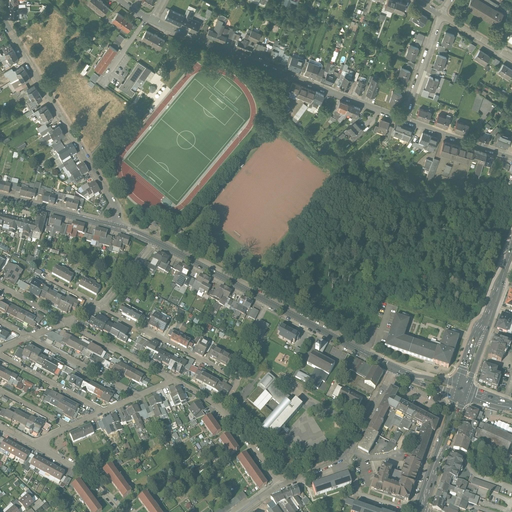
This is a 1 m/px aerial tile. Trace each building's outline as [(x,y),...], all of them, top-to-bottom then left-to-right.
[(100,1),(98,0),(88,0),(87,2),(103,16),(109,9),(102,3),(102,2),(100,0),(100,1)] [(396,2),(390,0),(388,0),(385,9),(388,10),(388,9),(393,11),(396,2)] [(489,0),(470,0),(466,8),(496,26),(503,14),(494,8),(497,4),(489,0)] [(406,5),(396,2),(393,11),(403,14),(406,5)] [(203,17),(208,19),(213,12),(208,9),(203,17)] [(184,16),(169,10),(165,18),(180,25),(181,23),(184,16)] [(184,16),(181,23),(188,26),(194,13),(187,10),(184,16)] [(417,12),(412,20),(416,22),(422,26),(427,18),(417,12)] [(124,18),(118,14),(112,21),(128,32),(133,24),(126,20),(127,19),(125,17),(124,18)] [(220,27),(219,29),(217,33),(220,34),(222,28),(228,19),(225,17),(220,27)] [(42,31),(46,35),(54,27),(52,25),(51,27),(49,25),(42,31)] [(20,36),(37,49),(43,41),(27,28),(20,36)] [(227,30),(222,28),(220,34),(217,33),(215,39),(224,42),(227,37),(226,36),(228,30),(227,30)] [(235,30),(228,28),(227,30),(228,30),(226,36),(227,37),(231,39),(234,33),(235,30)] [(215,32),(210,30),(208,36),(215,39),(217,33),(215,32)] [(154,35),(146,31),(142,39),(160,49),(164,41),(156,36),(157,35),(154,34),(154,35)] [(249,35),(248,39),(252,41),(253,40),(256,42),(257,40),(258,41),(261,35),(257,33),(257,34),(255,33),(256,32),(252,31),(251,31),(249,35)] [(445,32),(441,43),(450,47),(452,43),(451,42),(454,35),(445,32)] [(112,43),(118,47),(124,37),(118,34),(112,43)] [(424,36),(418,34),(415,44),(420,46),(424,36)] [(245,44),(243,50),(251,53),(253,46),(250,45),(252,41),(248,39),(247,39),(245,44)] [(236,47),(243,50),(245,44),(243,43),(243,42),(242,41),(241,43),(236,41),(235,44),(237,45),(236,47)] [(285,47),(277,45),(275,51),(271,61),(278,64),(279,62),(280,63),(282,57),(281,56),(285,47)] [(408,50),(405,57),(414,60),(418,48),(409,45),(408,49),(408,50)] [(11,46),(4,51),(6,53),(8,57),(15,53),(13,49),(11,46)] [(110,46),(94,67),(101,72),(117,51),(110,46)] [(50,73),(57,65),(42,50),(34,58),(50,73)] [(270,54),(266,53),(264,58),(271,61),(275,51),(272,50),(270,54)] [(480,51),(475,59),(478,61),(479,61),(485,65),(490,57),(480,51)] [(15,53),(8,57),(8,58),(2,61),(4,65),(10,61),(12,64),(19,60),(18,57),(15,53)] [(437,54),(433,65),(442,69),(444,64),(443,64),(446,57),(437,54)] [(290,61),(288,66),(288,67),(293,69),(297,58),(292,56),(290,61)] [(297,58),(293,69),(298,71),(299,70),(301,64),(302,60),(297,58)] [(124,84),(122,83),(118,87),(132,96),(135,92),(130,89),(139,77),(143,80),(150,70),(138,62),(125,81),(126,82),(124,84)] [(307,67),(305,72),(304,73),(310,75),(314,64),(308,62),(307,67)] [(86,63),(80,73),(83,75),(89,65),(86,63)] [(330,64),(323,81),(332,85),(335,77),(331,75),(335,66),(334,65),(334,64),(332,63),(332,64),(330,64)] [(314,64),(310,75),(315,77),(315,76),(319,66),(314,64)] [(511,70),(503,65),(499,73),(502,76),(503,75),(509,79),(511,74),(511,70)] [(322,67),(319,66),(315,76),(321,78),(324,70),(321,69),(322,67)] [(397,80),(406,83),(410,72),(401,68),(399,72),(400,73),(397,80)] [(23,74),(19,77),(21,81),(22,81),(23,83),(30,79),(29,76),(27,72),(23,74)] [(94,73),(89,80),(90,81),(94,83),(99,76),(94,73)] [(49,83),(64,96),(71,88),(56,75),(49,83)] [(429,76),(425,88),(434,91),(436,86),(435,86),(438,79),(429,76)] [(351,81),(343,78),(343,80),(341,84),(343,85),(342,89),(348,91),(351,81)] [(371,82),(367,94),(374,96),(379,81),(373,78),(372,78),(371,82)] [(359,80),(355,91),(361,93),(365,82),(359,80)] [(300,85),(292,82),(289,91),(291,92),(290,94),(296,96),(300,85)] [(27,90),(28,92),(30,96),(38,92),(36,88),(34,85),(27,90)] [(316,92),(300,85),(296,96),(311,102),(312,99),(316,92)] [(20,90),(13,94),(15,98),(26,92),(25,91),(23,88),(20,89),(20,90)] [(38,92),(30,96),(32,100),(26,103),(28,107),(33,104),(34,103),(42,99),(40,96),(41,96),(38,92)] [(323,96),(316,92),(312,99),(319,103),(323,96)] [(401,95),(393,92),(391,96),(389,103),(397,106),(401,95)] [(482,96),(477,93),(471,110),(477,112),(482,96)] [(78,120),(84,112),(69,98),(62,106),(78,120)] [(348,104),(340,101),(336,109),(344,112),(345,112),(348,104)] [(286,104),(281,108),(285,112),(289,108),(286,104)] [(303,104),(291,119),(296,123),(308,107),(303,104)] [(354,106),(348,104),(345,112),(344,112),(342,114),(345,116),(347,113),(351,114),(354,106)] [(46,105),(35,112),(39,118),(42,116),(50,112),(47,108),(46,105)] [(354,106),(351,114),(354,115),(356,116),(357,116),(360,109),(354,106)] [(426,111),(419,108),(416,117),(428,121),(431,112),(426,110),(426,111)] [(50,112),(42,116),(39,118),(41,122),(45,120),(46,122),(53,118),(52,116),(52,115),(50,112)] [(438,115),(435,123),(447,127),(450,118),(445,117),(438,115)] [(98,134),(83,121),(76,129),(92,142),(98,134)] [(375,126),(373,132),(376,133),(377,129),(381,131),(382,129),(386,130),(389,122),(384,121),(384,123),(380,121),(378,127),(375,126)] [(464,124),(457,121),(454,130),(465,134),(468,125),(464,123),(464,124)] [(354,122),(353,123),(343,132),(344,134),(348,131),(352,135),(360,128),(354,122)] [(45,123),(37,128),(40,132),(48,127),(45,123)] [(404,126),(395,123),(393,127),(391,132),(392,132),(391,134),(394,135),(394,133),(400,135),(404,126)] [(404,126),(400,135),(399,139),(404,141),(405,139),(407,140),(407,139),(408,140),(410,134),(412,130),(404,126)] [(481,126),(475,133),(479,134),(485,127),(484,126),(483,127),(481,126)] [(496,126),(490,133),(490,134),(490,135),(493,136),(494,134),(497,131),(499,129),(496,126)] [(59,127),(53,131),(54,132),(55,135),(62,131),(59,127)] [(362,130),(360,128),(352,135),(354,138),(362,130)] [(62,131),(55,135),(57,137),(51,141),(53,144),(59,140),(58,139),(64,135),(62,131)] [(497,131),(494,134),(496,134),(499,135),(496,142),(496,143),(507,147),(511,137),(500,133),(500,132),(497,131)] [(485,132),(482,135),(481,135),(478,142),(487,145),(490,135),(490,134),(490,133),(485,132)] [(430,136),(422,133),(419,142),(427,144),(430,136)] [(52,137),(44,142),(46,144),(51,141),(57,137),(55,135),(52,137)] [(437,139),(430,136),(427,144),(424,147),(433,151),(437,139)] [(59,141),(51,147),(53,149),(61,144),(59,141)] [(474,150),(443,141),(439,154),(444,155),(444,153),(452,155),(451,157),(459,159),(460,158),(467,160),(467,161),(471,163),(472,159),(474,150)] [(18,151),(26,146),(24,142),(16,147),(18,151)] [(61,144),(53,149),(55,152),(63,147),(61,144)] [(71,145),(64,149),(66,151),(67,154),(74,150),(71,145)] [(67,154),(64,156),(65,159),(69,156),(70,158),(76,154),(74,150),(67,154)] [(478,151),(474,150),(472,159),(480,162),(483,162),(486,154),(481,152),(478,151)] [(486,154),(483,162),(486,163),(490,165),(493,156),(490,155),(486,154)] [(69,156),(65,159),(64,156),(58,160),(60,164),(64,162),(65,163),(67,162),(67,163),(69,166),(69,165),(73,163),(70,158),(69,156)] [(432,161),(429,170),(425,182),(432,182),(432,179),(439,160),(433,158),(432,161)] [(423,168),(429,170),(432,161),(426,159),(423,168)] [(504,162),(501,167),(507,171),(510,166),(504,162)] [(69,173),(71,177),(72,177),(85,169),(83,164),(69,173)] [(447,177),(452,166),(446,164),(441,175),(447,177)] [(85,169),(72,177),(69,179),(71,183),(75,181),(75,182),(74,183),(75,185),(83,179),(82,177),(88,173),(85,169)] [(94,183),(88,187),(89,189),(91,192),(97,188),(94,183)] [(8,185),(5,185),(3,192),(9,194),(11,186),(8,185)] [(97,188),(91,192),(92,194),(93,196),(100,192),(97,188)] [(73,200),(70,210),(76,211),(77,207),(78,208),(79,205),(78,204),(79,199),(73,198),(73,200)] [(46,216),(38,214),(36,223),(41,224),(41,225),(44,226),(46,216)] [(8,218),(2,216),(0,222),(0,227),(2,228),(2,225),(6,226),(8,218)] [(15,220),(8,218),(6,226),(10,227),(9,233),(11,234),(15,220)] [(62,220),(56,219),(54,229),(55,229),(54,231),(56,231),(57,227),(60,228),(62,220)] [(22,222),(15,220),(11,234),(14,235),(16,229),(20,230),(22,221),(22,222)] [(29,223),(22,221),(20,230),(24,231),(22,237),(25,237),(29,223)] [(35,225),(29,224),(29,223),(25,237),(28,238),(29,232),(33,233),(33,234),(36,225),(35,225)] [(41,224),(36,223),(35,225),(36,225),(33,234),(41,236),(44,226),(41,225),(41,224)] [(74,223),(73,227),(70,226),(70,227),(69,230),(68,237),(70,237),(71,237),(75,238),(77,232),(79,225),(74,223)] [(84,226),(79,225),(77,232),(82,234),(83,233),(86,234),(87,231),(83,230),(84,226)] [(95,233),(93,232),(92,236),(93,237),(92,240),(93,241),(98,243),(101,231),(96,229),(95,233)] [(98,243),(98,244),(109,247),(110,243),(107,242),(108,237),(106,236),(107,232),(101,231),(98,243)] [(118,238),(115,238),(114,241),(114,242),(112,248),(120,250),(121,248),(122,245),(124,237),(119,236),(118,238)] [(159,253),(157,257),(155,255),(154,257),(154,256),(152,259),(158,262),(155,267),(152,265),(150,269),(155,272),(158,266),(164,256),(159,253)] [(169,259),(164,256),(158,266),(160,267),(162,264),(165,266),(169,259)] [(179,273),(177,276),(179,277),(185,267),(180,264),(176,271),(179,273)] [(21,273),(12,268),(13,267),(12,266),(10,270),(6,279),(16,284),(23,272),(22,271),(21,273)] [(52,274),(61,279),(65,270),(62,268),(61,270),(56,267),(52,274)] [(185,267),(179,277),(176,283),(176,285),(181,288),(187,276),(190,270),(185,267)] [(68,272),(65,270),(61,279),(69,283),(73,276),(68,273),(68,272)] [(201,276),(197,283),(200,284),(198,287),(195,285),(194,288),(199,291),(206,278),(201,276)] [(32,284),(31,287),(39,291),(42,286),(42,285),(37,282),(37,281),(32,278),(30,282),(32,284)] [(199,291),(198,292),(206,296),(209,291),(211,288),(208,286),(211,281),(206,278),(199,291)] [(88,291),(92,282),(89,281),(88,282),(83,279),(79,286),(88,291)] [(29,286),(20,282),(18,287),(26,291),(29,286)] [(92,282),(88,291),(96,296),(100,288),(95,285),(95,284),(92,282)] [(48,288),(46,288),(42,286),(39,291),(42,293),(54,300),(56,296),(50,292),(50,291),(50,288),(48,288)] [(39,291),(31,287),(29,293),(39,298),(40,297),(42,293),(39,291)] [(221,287),(218,293),(216,292),(212,299),(219,303),(223,296),(226,290),(222,287),(221,287)] [(232,292),(226,290),(223,296),(228,299),(232,292)] [(54,300),(42,293),(40,297),(52,303),(54,300)] [(77,302),(67,297),(66,301),(56,296),(54,300),(64,305),(74,310),(77,304),(78,303),(77,302)] [(228,299),(223,296),(219,303),(218,304),(224,307),(228,299)] [(247,301),(242,298),(239,305),(242,306),(240,310),(242,311),(247,301)] [(72,309),(64,305),(54,300),(52,303),(59,307),(58,309),(67,314),(68,312),(70,313),(72,309)] [(20,311),(3,301),(1,305),(4,306),(9,309),(9,310),(18,315),(20,311)] [(247,301),(242,311),(244,312),(246,309),(249,310),(252,303),(247,301)] [(1,305),(0,304),(0,311),(6,314),(6,313),(16,318),(18,315),(9,310),(9,309),(4,306),(1,305)] [(134,311),(126,307),(123,312),(122,315),(130,319),(134,311)] [(259,312),(252,309),(248,317),(255,320),(259,312)] [(35,319),(20,311),(18,315),(26,318),(33,323),(35,319)] [(142,315),(134,311),(130,319),(138,323),(139,321),(142,316),(142,315)] [(155,315),(155,314),(153,319),(149,326),(154,329),(157,331),(157,330),(163,333),(166,326),(169,322),(168,322),(155,315)] [(26,318),(18,315),(16,318),(24,322),(23,322),(34,328),(36,324),(26,318)] [(401,318),(395,316),(385,347),(425,361),(424,363),(435,366),(435,364),(448,369),(459,338),(457,337),(458,334),(452,332),(451,335),(445,333),(441,345),(431,341),(429,346),(403,338),(409,321),(407,320),(408,317),(402,315),(401,318)] [(500,322),(509,326),(511,318),(502,315),(501,318),(500,318),(499,321),(500,322)] [(108,321),(98,317),(96,322),(104,326),(104,327),(112,330),(114,326),(107,323),(108,321)] [(86,320),(80,322),(80,323),(88,328),(89,326),(89,325),(91,322),(86,320)] [(112,330),(104,327),(104,326),(96,322),(92,320),(91,322),(89,325),(89,326),(99,331),(99,330),(102,332),(103,331),(110,335),(110,334),(112,330)] [(256,331),(255,334),(262,338),(266,330),(267,330),(269,326),(261,322),(256,331)] [(509,326),(500,322),(500,323),(498,322),(497,326),(498,326),(497,329),(507,333),(509,326)] [(121,330),(114,326),(112,330),(119,334),(121,332),(121,330)] [(298,336),(281,327),(277,334),(280,335),(279,338),(283,340),(283,339),(287,341),(287,342),(291,344),(292,342),(295,343),(298,336)] [(78,342),(71,338),(72,337),(65,334),(66,332),(64,331),(62,332),(59,336),(64,339),(76,345),(78,342)] [(182,337),(174,333),(171,338),(170,340),(178,345),(182,337)] [(182,337),(178,345),(186,349),(187,346),(190,342),(190,341),(182,337)] [(495,338),(492,347),(505,351),(506,348),(508,348),(509,343),(495,338)] [(76,345),(64,339),(62,342),(62,343),(74,349),(76,345)] [(328,376),(329,376),(335,364),(321,357),(328,344),(320,340),(313,353),(307,365),(315,369),(310,378),(298,372),(295,377),(307,384),(318,389),(322,381),(324,383),(328,376)] [(198,346),(195,353),(202,358),(206,351),(209,346),(209,345),(201,341),(198,346)] [(101,350),(95,347),(95,348),(93,347),(93,346),(90,344),(88,347),(78,342),(76,345),(88,352),(91,353),(93,354),(96,356),(100,358),(103,352),(100,351),(101,350)] [(158,345),(152,342),(151,344),(150,345),(148,344),(146,348),(146,349),(151,351),(154,353),(157,347),(158,345)] [(135,343),(131,350),(134,352),(142,347),(135,343)] [(88,352),(76,345),(74,349),(81,353),(81,354),(85,356),(88,352)] [(42,353),(29,346),(25,352),(31,355),(38,359),(40,355),(40,356),(42,353)] [(505,351),(492,347),(488,357),(501,362),(505,351)] [(223,353),(214,348),(210,355),(209,358),(218,362),(223,353)] [(25,352),(19,349),(14,356),(21,360),(23,356),(25,352)] [(162,349),(160,349),(157,355),(158,355),(171,362),(173,358),(163,353),(165,350),(162,349)] [(38,359),(31,355),(25,352),(23,356),(29,360),(29,359),(36,363),(38,359)] [(110,356),(103,352),(100,358),(105,361),(110,356)] [(279,352),(276,359),(287,364),(290,357),(279,352)] [(223,353),(218,362),(227,367),(228,364),(232,358),(223,353)] [(40,356),(40,355),(38,359),(45,363),(47,365),(50,366),(53,360),(53,361),(54,360),(51,358),(49,361),(40,356)] [(171,362),(158,355),(155,360),(158,361),(158,360),(169,366),(171,362)] [(100,358),(96,356),(93,362),(100,366),(101,365),(105,361),(100,358)] [(181,360),(180,362),(173,358),(171,362),(184,369),(187,363),(181,360)] [(354,358),(349,370),(357,374),(358,371),(360,372),(359,374),(362,375),(363,372),(359,370),(362,362),(354,358)] [(57,370),(45,363),(38,359),(36,363),(34,367),(41,370),(42,369),(54,376),(57,370)] [(57,359),(56,359),(55,361),(53,361),(53,360),(50,366),(62,372),(65,367),(60,364),(61,362),(61,361),(57,359)] [(115,366),(105,361),(101,365),(112,371),(115,366)] [(136,373),(120,364),(120,363),(117,361),(115,366),(134,376),(136,373)] [(184,369),(171,362),(169,366),(174,369),(172,372),(174,373),(175,372),(178,373),(186,370),(184,369)] [(481,380),(483,383),(482,384),(491,386),(490,388),(497,390),(501,378),(500,377),(500,376),(495,375),(497,370),(496,370),(496,368),(484,364),(482,371),(483,371),(481,380)] [(134,376),(115,366),(112,371),(118,375),(119,373),(132,380),(134,376)] [(198,370),(192,366),(189,372),(195,375),(197,371),(198,370)] [(73,371),(65,367),(62,372),(68,376),(73,371)] [(372,368),(364,383),(375,389),(383,373),(372,368)] [(18,378),(5,371),(3,375),(13,380),(16,382),(18,378)] [(197,371),(195,375),(198,376),(209,382),(211,378),(197,371)] [(79,375),(76,373),(73,378),(83,384),(85,380),(78,376),(79,375)] [(143,376),(136,373),(134,376),(146,383),(148,384),(150,381),(143,377),(143,376)] [(278,383),(268,374),(257,387),(258,388),(264,393),(265,393),(267,395),(272,399),(278,392),(280,389),(276,386),(278,383)] [(13,380),(3,375),(1,379),(9,383),(9,382),(12,383),(13,380)] [(146,383),(134,376),(132,380),(139,384),(140,383),(147,387),(148,384),(146,383)] [(209,382),(198,376),(196,380),(207,386),(209,382)] [(351,377),(346,385),(350,388),(355,379),(351,377)] [(83,383),(72,378),(69,384),(69,386),(72,387),(74,386),(75,387),(75,389),(79,391),(81,386),(83,383)] [(225,386),(211,378),(209,382),(219,388),(223,390),(225,386)] [(98,387),(86,381),(84,384),(89,387),(96,391),(98,387)] [(25,387),(31,390),(33,386),(25,382),(23,386),(25,387)] [(223,390),(219,388),(209,382),(207,386),(214,390),(226,396),(228,392),(227,392),(223,390)] [(113,395),(98,387),(96,391),(111,399),(113,395)] [(185,401),(179,387),(175,390),(181,403),(185,401)] [(281,407),(274,415),(265,407),(272,399),(267,395),(265,393),(264,393),(258,388),(248,400),(241,408),(243,409),(243,412),(247,415),(250,415),(253,418),(253,421),(257,424),(260,424),(264,427),(261,430),(266,434),(269,431),(276,436),(302,406),(295,400),(290,406),(285,403),(287,400),(278,392),(272,399),(281,407)] [(385,398),(368,430),(376,435),(383,422),(382,422),(385,416),(386,416),(389,412),(392,413),(390,416),(394,418),(395,416),(402,403),(394,399),(398,392),(391,388),(387,395),(386,395),(385,397),(385,398)] [(181,403),(175,390),(170,392),(171,394),(170,395),(175,407),(181,404),(181,403)] [(111,399),(96,391),(94,394),(101,398),(100,400),(105,403),(106,402),(109,403),(111,399)] [(362,400),(350,393),(349,396),(346,401),(358,408),(362,400)] [(61,401),(48,394),(46,398),(49,400),(52,401),(59,405),(61,401)] [(79,407),(62,398),(61,401),(59,405),(69,410),(76,414),(78,409),(79,408),(79,407)] [(199,402),(189,410),(194,417),(202,412),(203,411),(200,406),(202,406),(199,402)] [(409,407),(402,403),(395,416),(398,418),(400,415),(404,417),(409,407)] [(69,410),(59,405),(57,408),(64,412),(63,414),(73,419),(76,414),(69,410)] [(404,417),(398,429),(400,430),(401,427),(407,430),(410,423),(417,411),(409,407),(404,417)] [(130,416),(126,418),(128,422),(134,420),(132,416),(135,415),(132,408),(127,410),(130,416)] [(89,413),(81,409),(77,415),(81,417),(82,417),(88,415),(89,413)] [(482,414),(469,409),(467,410),(464,419),(474,423),(475,421),(479,423),(482,414)] [(438,422),(417,411),(410,423),(411,424),(415,426),(416,423),(423,427),(421,430),(417,429),(416,433),(420,435),(429,438),(432,431),(434,433),(438,422)] [(11,414),(7,412),(4,417),(11,421),(12,419),(19,423),(21,419),(14,415),(11,414)] [(30,419),(23,415),(21,419),(31,424),(34,426),(36,421),(31,418),(30,419)] [(122,430),(115,415),(111,417),(114,424),(115,428),(116,428),(117,431),(122,430)] [(390,415),(386,423),(384,427),(388,429),(394,418),(390,416),(390,415)] [(220,432),(210,417),(202,422),(213,437),(220,432)] [(31,424),(21,419),(19,423),(26,427),(29,428),(31,424)] [(44,423),(37,419),(36,421),(34,426),(41,430),(43,431),(46,425),(44,424),(44,423)] [(511,442),(511,437),(499,432),(500,431),(495,429),(495,430),(489,427),(489,426),(485,425),(485,426),(479,423),(475,421),(474,423),(464,419),(458,436),(471,443),(476,445),(477,440),(507,453),(508,450),(509,450),(511,444),(511,442)] [(34,426),(31,424),(29,428),(26,427),(25,428),(30,431),(30,432),(30,433),(31,433),(32,433),(33,432),(38,435),(41,430),(34,426)] [(83,429),(78,431),(78,432),(70,435),(74,443),(82,439),(82,440),(86,438),(85,437),(94,434),(90,426),(83,430),(83,429)] [(368,430),(358,449),(368,454),(378,436),(376,435),(368,430)] [(238,451),(228,435),(220,441),(231,456),(238,451)] [(429,438),(420,435),(415,447),(425,451),(429,438)] [(471,443),(458,436),(457,437),(457,436),(457,438),(456,440),(454,445),(455,445),(454,446),(453,448),(453,449),(461,451),(466,453),(471,443)] [(2,444),(0,448),(0,449),(5,452),(10,443),(5,440),(2,444)] [(389,442),(383,454),(388,453),(393,450),(396,445),(389,442)] [(15,445),(10,443),(5,452),(10,454),(15,445)] [(20,448),(15,445),(10,454),(15,457),(20,448)] [(425,451),(415,447),(413,455),(411,460),(421,464),(425,451)] [(20,448),(15,457),(20,460),(25,451),(20,448)] [(295,463),(281,448),(271,458),(285,472),(295,463)] [(25,451),(20,460),(25,462),(28,457),(30,454),(25,451)] [(248,475),(256,470),(245,454),(237,460),(248,475)] [(33,460),(30,465),(35,468),(40,459),(35,456),(33,460)] [(462,460),(452,457),(450,458),(444,475),(452,478),(455,479),(457,473),(458,473),(459,473),(461,468),(460,466),(462,460)] [(40,459),(35,468),(40,471),(45,462),(40,459)] [(392,488),(410,494),(421,464),(411,460),(410,460),(404,461),(400,473),(393,470),(382,466),(378,477),(377,479),(376,478),(374,479),(373,482),(392,488)] [(404,461),(393,462),(392,466),(394,467),(393,470),(400,473),(404,461)] [(45,462),(40,471),(45,473),(50,465),(45,462)] [(50,465),(45,473),(50,476),(55,467),(50,465)] [(111,465),(103,471),(113,485),(121,479),(111,465)] [(55,467),(50,476),(55,479),(60,470),(55,467)] [(60,470),(55,479),(60,482),(60,481),(63,476),(65,473),(60,470)] [(259,490),(267,485),(256,470),(248,475),(259,490)] [(348,473),(330,479),(334,490),(334,489),(336,488),(336,489),(349,485),(348,484),(350,483),(350,484),(351,484),(348,473)] [(452,478),(444,475),(440,484),(449,487),(450,484),(452,478)] [(121,479),(113,485),(123,498),(131,493),(121,479)] [(330,479),(312,486),(316,496),(316,495),(318,494),(318,495),(331,491),(331,490),(333,489),(333,490),(334,490),(330,479)] [(500,488),(473,479),(471,484),(498,494),(500,488)] [(468,483),(458,480),(456,485),(453,484),(451,484),(450,484),(449,487),(456,490),(459,491),(464,493),(467,485),(468,485),(468,484),(467,484),(468,483)] [(83,502),(90,496),(79,481),(72,487),(83,502)] [(389,495),(392,488),(373,482),(371,489),(389,495)] [(449,487),(440,484),(438,492),(446,495),(448,491),(449,487)] [(297,488),(290,490),(293,498),(295,502),(298,499),(296,497),(300,495),(297,488)] [(407,502),(410,494),(392,488),(389,495),(407,502)] [(290,490),(283,493),(286,501),(289,505),(292,503),(289,499),(293,498),(290,490)] [(464,493),(459,491),(457,498),(462,500),(463,496),(468,497),(469,494),(464,493)] [(446,495),(438,492),(435,500),(444,503),(445,500),(448,501),(449,499),(446,498),(447,495),(446,495)] [(283,493),(277,495),(280,503),(282,502),(283,504),(284,504),(287,507),(289,505),(286,501),(283,493)] [(147,511),(149,511),(156,507),(146,494),(138,499),(147,511)] [(27,495),(23,499),(29,507),(34,503),(27,495)] [(277,495),(270,498),(273,501),(276,506),(280,503),(277,495)] [(90,511),(99,511),(102,511),(90,496),(83,502),(90,511)] [(462,500),(457,498),(455,502),(452,501),(452,502),(448,501),(445,500),(444,503),(446,503),(465,510),(468,502),(462,500)] [(19,503),(22,507),(25,510),(29,507),(23,499),(19,503)] [(355,501),(347,499),(345,504),(353,507),(354,504),(355,501)] [(444,503),(435,500),(432,509),(441,511),(443,508),(444,507),(446,503),(444,503)] [(19,503),(17,501),(14,503),(20,509),(22,507),(19,503)] [(276,506),(273,501),(267,505),(270,509),(267,511),(280,511),(276,506)] [(20,509),(14,503),(12,505),(14,507),(18,511),(20,509)]
